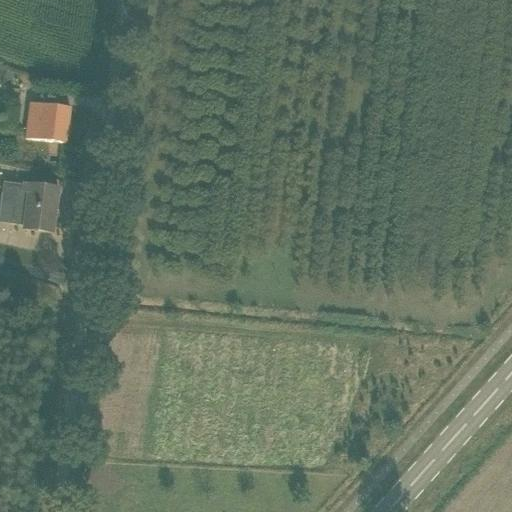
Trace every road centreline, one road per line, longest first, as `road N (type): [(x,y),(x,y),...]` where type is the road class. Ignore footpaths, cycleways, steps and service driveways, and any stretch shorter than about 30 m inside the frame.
road 1 (unclassified): [(57,511),(124,0)]
road 2 (secondary): [(393,511),(511,382)]
